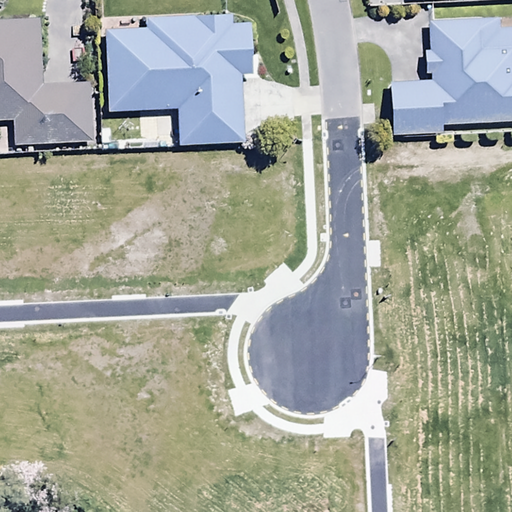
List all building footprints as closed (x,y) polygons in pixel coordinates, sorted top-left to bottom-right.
[(145,32),(105,33),(106,113),(176,112),(176,149),(242,148),(241,76),(250,76),(249,25),(232,26),(231,17),(145,19),(145,32)] [(0,124),(9,124),(10,147),(90,145),(88,84),(40,86),(38,19),(0,20),(0,124)] [(439,141),(438,128),(511,125),(511,32),(497,33),(497,22),(425,25),(426,54),(421,54),(422,76),(428,76),(428,84),(386,86),(388,144),(439,141)] [(27,286),(0,296),(0,380),(55,360),(27,286)] [(56,402),(85,475),(123,463),(122,441),(133,437),(110,380),(56,402)] [(330,511),(330,487),(220,485),(220,511),(330,511)]
